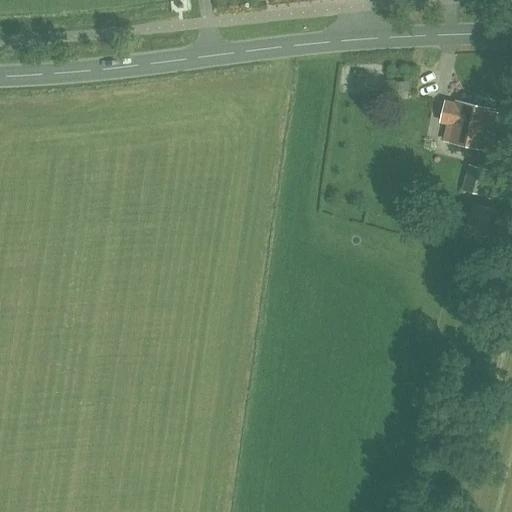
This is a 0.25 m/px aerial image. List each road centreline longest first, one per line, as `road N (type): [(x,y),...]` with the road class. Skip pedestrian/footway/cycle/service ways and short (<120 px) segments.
road 1 (secondary): [(511,30),(352,36),(0,76)]
road 2 (track): [(436,511),(511,232)]
